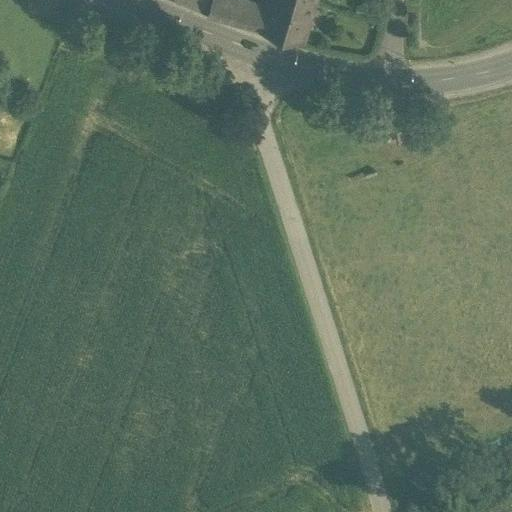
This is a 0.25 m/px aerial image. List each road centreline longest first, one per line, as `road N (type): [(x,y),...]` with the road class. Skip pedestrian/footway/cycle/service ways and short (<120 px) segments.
road 1 (residential): [(384,511),(252,99),(265,60)]
road 2 (secondary): [(265,60),(424,87),(511,66)]
road 3 (secondary): [(117,0),(265,60)]
